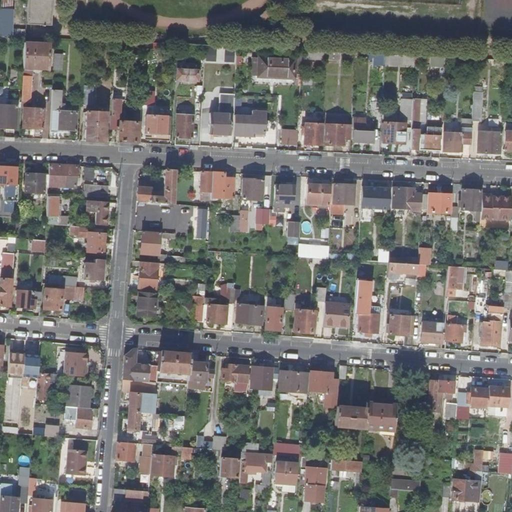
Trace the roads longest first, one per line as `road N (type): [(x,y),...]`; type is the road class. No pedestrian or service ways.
road 1 (residential): [(117,333),(511,367)]
road 2 (residential): [(511,173),(130,154)]
road 3 (residential): [(130,154),(117,333)]
road 4 (residential): [(101,511),(117,333)]
road 5 (residential): [(130,154),(0,149)]
